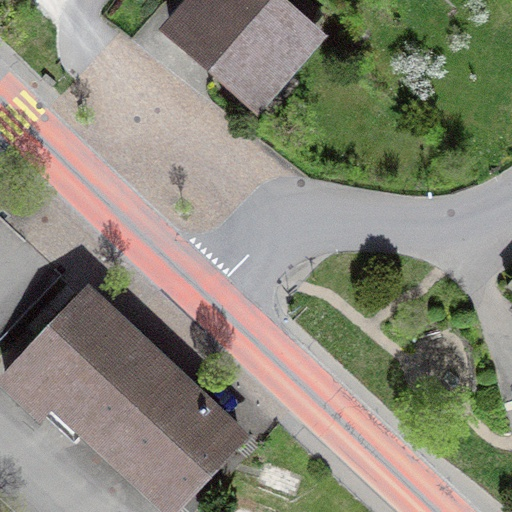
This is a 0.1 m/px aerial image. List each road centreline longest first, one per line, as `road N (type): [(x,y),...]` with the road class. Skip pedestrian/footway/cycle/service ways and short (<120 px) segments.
road 1 (residential): [(208,301),(250,255),(291,229),(341,219),(441,225),(485,218),(511,202)]
road 2 (secondary): [(431,511),(208,301)]
road 3 (secondary): [(208,301),(0,107)]
